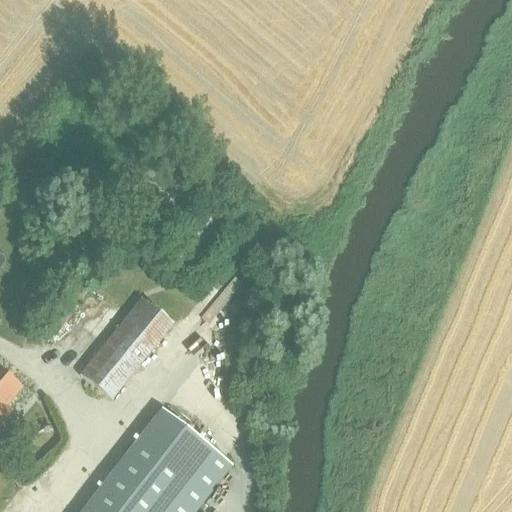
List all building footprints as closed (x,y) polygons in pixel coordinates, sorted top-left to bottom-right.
[(160,268),(182,285),(222,233),(200,216),(160,268)] [(54,340),(86,292),(73,283),(40,330),(54,340)] [(110,403),(172,326),(140,300),(78,376),(110,403)] [(0,419),(8,410),(3,407),(19,389),(0,372),(0,419)] [(161,411),(82,511),(195,511),(232,466),(161,411)]
